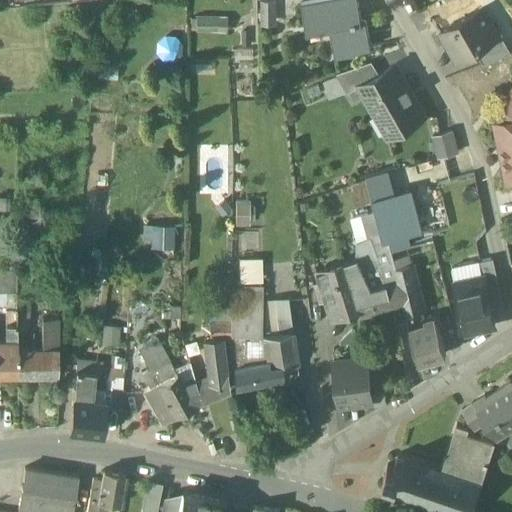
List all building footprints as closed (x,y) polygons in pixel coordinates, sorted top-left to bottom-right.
[(277,23),(277,0),(275,0),(263,0),(262,22),(277,23)] [(358,0),(315,0),(301,3),(307,32),(330,28),(335,57),(356,53),(355,51),(371,48),(366,19),(362,20),(358,0)] [(482,8),(441,32),(457,60),(475,49),(499,36),(498,35),(482,8)] [(499,36),(475,49),(483,63),(511,53),(501,33),(498,35),(499,36)] [(165,57),(182,55),(180,37),(163,39),(165,57)] [(349,91),(378,75),(371,62),(339,74),(349,91)] [(378,75),(360,85),(389,134),(423,115),(395,65),(378,75)] [(511,93),(502,109),(505,123),(498,133),(507,139),(502,148),(508,179),(511,178),(511,93)] [(439,157),(458,152),(453,133),(433,138),(439,157)] [(389,169),(367,175),(373,198),(394,193),(389,169)] [(394,193),(373,198),(376,211),(383,240),(387,239),(431,228),(448,223),(437,182),(394,193)] [(248,202),(236,202),(236,224),(248,223),(248,219),(253,218),(253,207),(248,207),(248,202)] [(389,245),(387,239),(383,240),(376,211),(364,214),(370,237),(373,236),(377,249),(382,263),(380,264),(385,283),(387,283),(398,280),(395,268),(389,245)] [(173,226),(145,225),(145,233),(153,233),(152,241),(172,242),(173,226)] [(377,249),(367,252),(357,258),(363,270),(380,264),(382,263),(377,249)] [(265,256),(241,256),(241,281),(265,281),(265,256)] [(355,259),(317,272),(320,282),(330,316),(343,311),(344,315),(366,307),(369,313),(393,307),(387,283),(385,283),(372,287),(363,270),(357,258),(355,259)] [(493,258),(480,261),(483,276),(485,275),(490,299),(502,296),(493,258)] [(411,263),(395,268),(398,280),(404,304),(407,315),(422,311),(411,263)] [(380,264),(363,270),(372,287),(385,283),(380,264)] [(16,270),(0,269),(0,291),(5,292),(16,292),(16,270)] [(483,276),(455,282),(466,331),(495,325),(490,299),(485,275),(483,276)] [(398,280),(387,283),(393,307),(404,304),(398,280)] [(259,291),(241,292),(242,314),(259,313),(259,291)] [(16,292),(5,292),(6,323),(5,323),(5,339),(17,338),(16,327),(16,309),(16,292)] [(288,302),(265,304),(263,333),(292,332),(288,302)] [(26,306),(18,306),(17,325),(27,325),(26,306)] [(230,310),(216,309),(215,321),(230,320),(230,314),(230,310)] [(422,311),(407,315),(410,327),(425,322),(422,311)] [(242,314),(230,314),(230,320),(230,335),(244,335),(259,334),(259,313),(242,314)] [(58,317),(41,317),(41,347),(57,347),(58,317)] [(425,322),(410,327),(420,361),(446,353),(437,319),(425,322)] [(215,321),(210,321),(210,335),(230,336),(230,335),(230,320),(215,321)] [(104,342),(121,343),(122,324),(106,323),(104,342)] [(292,332),(263,333),(263,334),(267,359),(267,365),(280,364),(296,363),(292,332)] [(267,359),(263,334),(259,334),(244,335),(244,360),(233,362),(233,366),(267,359)] [(244,335),(230,335),(230,336),(229,363),(233,362),(244,360),(244,335)] [(175,372),(155,337),(137,347),(150,370),(142,374),(149,387),(175,372)] [(5,339),(0,338),(0,374),(17,375),(17,348),(17,338),(5,339)] [(222,338),(203,341),(208,378),(214,375),(211,349),(223,347),(222,338)] [(41,347),(17,348),(17,375),(57,374),(57,347),(41,347)] [(223,347),(211,349),(214,375),(226,370),(223,347)] [(367,356),(334,360),(339,405),(373,401),(367,356)] [(267,359),(233,366),(234,386),(281,376),(282,376),(280,364),(267,365),(267,359)] [(76,364),(65,362),(63,384),(74,386),(75,374),(76,364)] [(296,363),(280,364),(282,376),(281,376),(283,384),(299,382),(296,363)] [(91,366),(76,364),(75,374),(90,376),(91,366)] [(124,370),(91,366),(90,376),(113,379),(113,375),(123,376),(124,370)] [(208,378),(201,381),(208,398),(229,389),(226,370),(214,375),(208,378)] [(149,387),(143,391),(161,423),(194,405),(175,372),(149,387)] [(90,376),(75,374),(74,386),(73,396),(88,397),(89,391),(90,376)] [(487,396),(475,404),(485,421),(496,438),(511,428),(511,380),(487,396)] [(122,387),(111,386),(109,408),(121,409),(122,387)] [(485,394),(473,402),(475,404),(487,396),(485,394)] [(88,397),(73,396),(69,430),(102,433),(105,399),(103,399),(88,397)] [(473,402),(462,409),(474,428),(485,421),(475,404),(473,402)] [(469,427),(457,423),(442,468),(481,481),(495,442),(467,433),(469,427)] [(442,468),(398,454),(394,465),(388,463),(383,476),(390,478),(386,490),(452,511),(471,511),(481,481),(442,468)] [(72,511),(78,476),(24,468),(17,511),(72,511)] [(124,474),(106,471),(105,481),(101,501),(103,501),(109,502),(119,504),(124,474)] [(105,481),(94,479),(88,511),(107,511),(108,511),(102,511),(103,501),(101,501),(105,481)] [(142,511),(156,511),(162,485),(147,482),(142,511)] [(221,511),(224,501),(182,491),(178,510),(177,511),(221,511)] [(119,504),(109,502),(108,510),(118,511),(119,504)]
